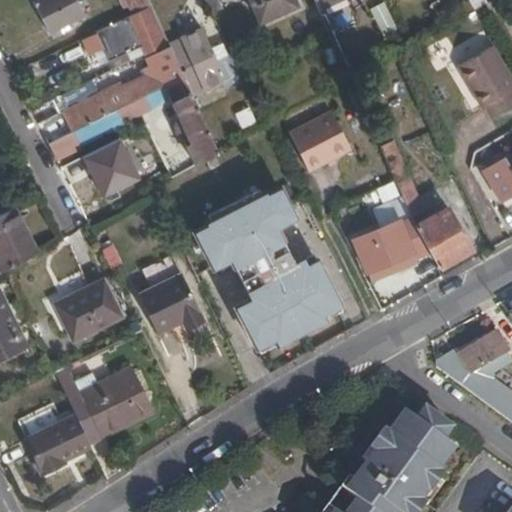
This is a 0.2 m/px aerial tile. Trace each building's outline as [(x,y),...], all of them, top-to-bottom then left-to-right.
[(83,13),(76,0),(34,0),(49,30),(83,13)] [(129,0),(134,8),(146,2),(149,0),(129,0)] [(221,0),(207,0),(212,9),(224,4),(221,0)] [(297,0),(296,0),(253,0),(260,15),(297,0)] [(464,0),(434,0),(433,1),(446,24),(470,10),(464,0)] [(110,60),(142,44),(162,85),(166,83),(185,73),(172,44),(169,45),(146,2),(134,8),(95,28),(110,60)] [(370,11),(382,33),(393,27),(381,5),(370,11)] [(185,38),(172,44),(185,73),(190,84),(220,71),(223,77),(242,67),(235,54),(222,61),(203,26),(184,35),(185,38)] [(511,106),(511,68),(497,43),(462,62),(486,103),(488,102),(497,116),(511,106)] [(189,131),(185,134),(198,162),(219,150),(190,84),(185,73),(166,83),(189,131)] [(121,79),(63,110),(73,130),(74,129),(92,121),(133,100),(121,79)] [(146,93),(133,100),(92,121),(95,127),(101,125),(104,130),(126,119),(128,123),(146,114),(144,111),(153,106),(146,93)] [(354,145),(334,104),(291,126),(312,166),(354,145)] [(240,129),(255,123),(249,108),(234,114),(240,129)] [(73,130),(49,142),(57,158),(83,146),(81,142),(74,129),(73,130)] [(384,145),(399,179),(415,213),(439,202),(433,189),(421,195),(395,140),(384,145)] [(80,157),(99,200),(135,184),(116,141),(80,157)] [(511,153),(486,170),(502,197),(511,190),(511,153)] [(216,158),(208,163),(211,169),(220,164),(216,158)] [(263,190),(260,185),(241,195),(243,201),(263,190)] [(263,190),(243,201),(304,330),(329,317),(326,311),(343,302),(319,256),(309,261),(305,255),(297,259),(279,225),(297,215),(281,185),(268,192),(266,189),(263,190)] [(243,201),(241,195),(210,212),(213,217),(243,201)] [(255,296),(238,305),(260,345),(277,336),(281,342),(304,330),(243,201),(213,217),(209,220),(210,222),(198,229),(217,265),(233,256),(255,296)] [(0,213),(0,265),(2,270),(7,267),(40,248),(16,205),(0,213)] [(420,222),(442,262),(473,245),(449,205),(420,222)] [(358,237),(372,267),(429,244),(415,213),(358,237)] [(114,244),(104,249),(113,268),(123,262),(114,244)] [(315,250),(305,255),(309,261),(319,256),(315,250)] [(185,321),(189,327),(206,318),(182,274),(143,295),(162,331),(185,321)] [(102,276),(53,300),(60,312),(107,286),(102,276)] [(119,312),(107,286),(60,312),(73,337),(119,312)] [(0,357),(24,345),(0,296),(0,357)] [(346,308),(343,302),(326,311),(329,317),(346,308)] [(460,352),(471,369),(463,383),(511,418),(511,396),(492,382),(497,370),(511,362),(511,354),(509,350),(511,348),(499,328),(460,352)] [(195,365),(218,363),(215,331),(191,334),(195,365)] [(281,342),(277,336),(260,345),(264,352),(281,342)] [(75,380),(64,386),(77,412),(85,430),(91,442),(155,410),(133,365),(81,391),(75,380)] [(365,456),(368,458),(356,475),(347,487),(359,496),(381,511),(398,511),(400,509),(405,511),(409,511),(423,494),(415,489),(423,479),(429,484),(436,474),(444,463),(438,458),(453,437),(445,431),(451,421),(425,403),(418,413),(407,406),(390,429),(381,423),(366,443),(371,448),(365,456)] [(77,412),(27,437),(39,461),(85,430),(77,412)] [(91,442),(85,430),(39,461),(44,473),(66,463),(65,460),(93,446),(91,442)] [(371,448),(366,443),(360,452),(365,456),(371,448)] [(356,475),(347,469),(338,481),(347,487),(356,475)] [(429,484),(423,479),(415,489),(423,494),(427,497),(441,478),(436,474),(429,484)] [(381,511),(359,496),(347,511),(381,511)] [(329,511),(334,506),(326,501),(318,511),(329,511)] [(511,511),(511,502),(510,501),(502,511),(511,511)]
